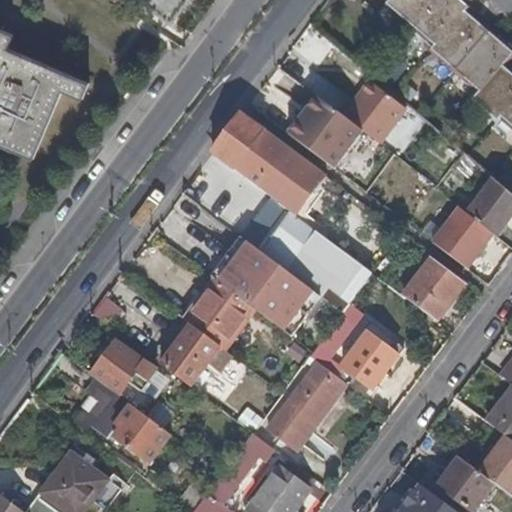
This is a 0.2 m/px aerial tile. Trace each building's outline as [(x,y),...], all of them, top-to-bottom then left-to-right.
[(114,0),(113,2),(129,13),(139,0),(114,0)] [(139,0),(171,23),(188,0),(139,0)] [(394,0),(389,7),(413,28),(436,0),(394,0)] [(436,0),(413,28),(437,49),(466,15),(468,13),(471,8),(461,0),(436,0)] [(468,13),(466,15),(473,21),(475,19),(468,13)] [(473,21),(466,15),(437,49),(434,52),(458,73),(490,36),(492,33),(475,19),(473,21)] [(0,144),(33,158),(61,90),(83,99),(89,83),(7,49),(13,35),(0,29),(0,144)] [(492,33),(490,36),(497,42),(499,40),(492,33)] [(497,42),(490,36),(458,73),(482,94),(502,71),(505,67),(511,59),(511,50),(499,40),(497,42)] [(510,72),(505,67),(502,71),(507,76),(510,72)] [(507,76),(502,71),(482,94),(475,103),(499,123),(502,119),(511,107),(511,73),(510,72),(507,76)] [(370,83),(344,118),(366,135),(382,148),(408,112),(370,83)] [(320,100),(291,138),(337,173),(366,135),(344,118),(320,100)] [(511,107),(502,119),(511,127),(511,107)] [(245,117),(215,156),(292,215),(303,223),(319,202),(301,188),(295,195),(284,188),(305,162),(245,117)] [(468,159),(465,156),(455,169),(470,181),(480,169),(468,159)] [(511,196),(495,181),(468,217),(498,240),(511,221),(511,196)] [(445,199),(437,193),(428,205),(437,211),(445,199)] [(463,270),(484,244),(447,213),(426,238),(463,270)] [(292,215),(262,255),(290,276),(296,268),(329,291),(322,300),(344,317),(345,315),(374,277),(303,223),(292,215)] [(212,280),(214,282),(257,314),(292,340),(322,300),(290,276),(262,255),(242,241),(212,280)] [(464,283),(433,260),(404,298),(439,325),(449,312),(445,309),(464,283)] [(257,314),(214,282),(185,321),(192,327),(227,353),(228,354),(257,314)] [(92,316),(110,324),(119,305),(101,296),(92,316)] [(345,315),(344,317),(326,340),(338,350),(341,351),(359,327),(345,315)] [(227,353),(192,327),(161,366),(195,391),(211,368),(215,370),(227,353)] [(382,345),(369,336),(344,368),(343,370),(374,393),(400,359),(382,345)] [(407,349),(389,336),(382,345),(400,359),(407,349)] [(338,350),(326,340),(314,356),(311,361),(318,366),(336,379),(343,370),(344,368),(332,359),(338,350)] [(145,364),(118,344),(93,377),(109,390),(121,399),(130,385),(145,364)] [(159,374),(145,364),(130,385),(144,395),(159,374)] [(336,379),(318,366),(268,430),(300,454),(348,389),(336,379)] [(99,402),(107,409),(92,429),(107,441),(109,438),(133,408),(121,399),(109,390),(99,402)] [(511,391),(487,425),(506,439),(511,443),(511,391)] [(254,431),(262,418),(245,407),(237,420),(254,431)] [(173,438),(133,408),(109,438),(151,468),(173,438)] [(237,511),(279,455),(254,436),(224,476),(214,490),(209,496),(229,511),(237,511)] [(511,443),(506,439),(479,475),(496,487),(511,499),(511,497),(511,443)] [(88,511),(111,483),(73,455),(40,500),(30,511),(88,511)] [(479,475),(460,461),(439,488),(471,511),(477,511),(486,500),(496,487),(479,475)] [(298,511),(312,492),(281,469),(249,511),(298,511)] [(214,490),(198,478),(179,504),(189,511),(196,511),(209,496),(214,490)] [(397,511),(396,511),(455,511),(420,485),(400,511),(397,511)] [(21,511),(0,496),(0,511),(21,511)] [(229,511),(209,496),(196,511),(229,511)] [(502,511),(486,500),(477,511),(502,511)]
